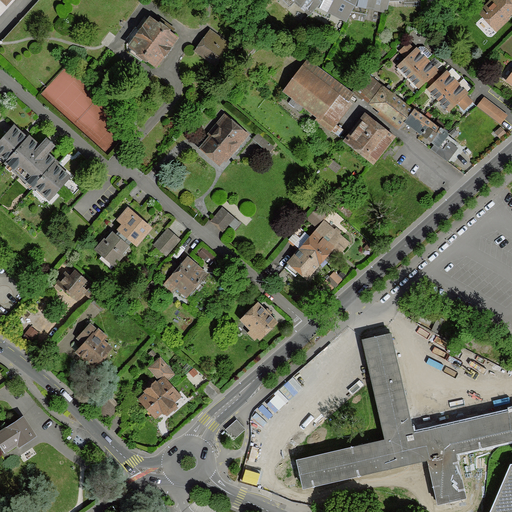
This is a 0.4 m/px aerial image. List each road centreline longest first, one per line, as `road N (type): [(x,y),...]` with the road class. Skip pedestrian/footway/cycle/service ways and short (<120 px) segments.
road 1 (residential): [(0,70),(113,171),(128,170),(317,331)]
road 2 (tertiary): [(511,151),(317,331)]
road 3 (tertiary): [(0,348),(130,464)]
road 4 (tertiary): [(317,331),(228,404),(195,445)]
road 5 (unknown): [(128,170),(186,93),(187,79),(171,63)]
